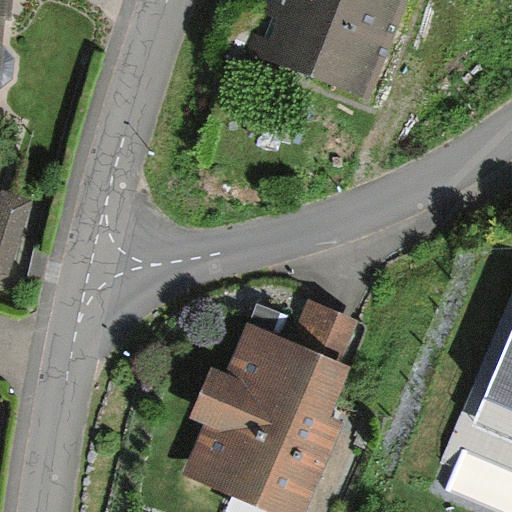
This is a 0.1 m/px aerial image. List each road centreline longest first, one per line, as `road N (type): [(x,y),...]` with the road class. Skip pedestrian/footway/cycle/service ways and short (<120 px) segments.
road 1 (residential): [(511,129),(416,183),(259,242),(148,264),(93,258)]
road 2 (residential): [(93,258),(133,87),(167,0)]
road 3 (residential): [(48,511),(93,258)]
